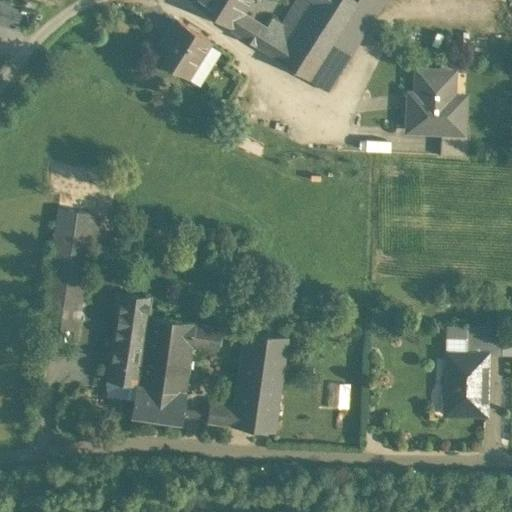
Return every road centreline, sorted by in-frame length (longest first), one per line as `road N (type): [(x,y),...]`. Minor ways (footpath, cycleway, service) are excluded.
road 1 (unclassified): [(511,460),(414,460),(195,440),(0,456)]
road 2 (track): [(162,0),(232,45),(278,97),(327,118)]
road 3 (track): [(0,99),(72,17),(114,0)]
